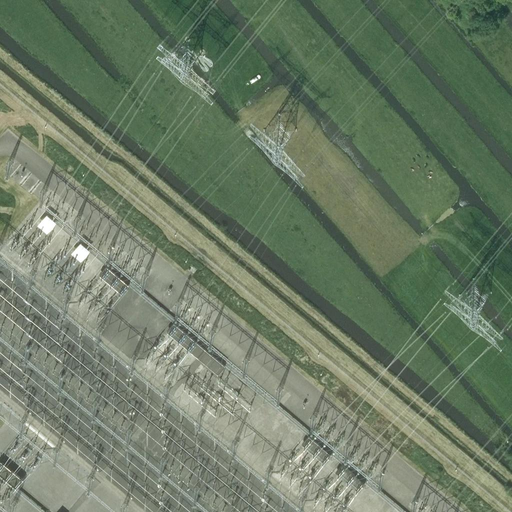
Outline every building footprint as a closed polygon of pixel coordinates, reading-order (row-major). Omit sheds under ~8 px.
[(130,284),(107,265),(107,264),(100,273),(123,292),(130,284)] [(174,321),(167,330),(218,372),(225,364),(174,321)] [(325,460),(331,452),(309,433),(303,441),(325,460)] [(0,472),(17,487),(24,478),(1,459),(0,460),(0,472)] [(359,487),(365,480),(343,462),(337,469),(359,487)]
